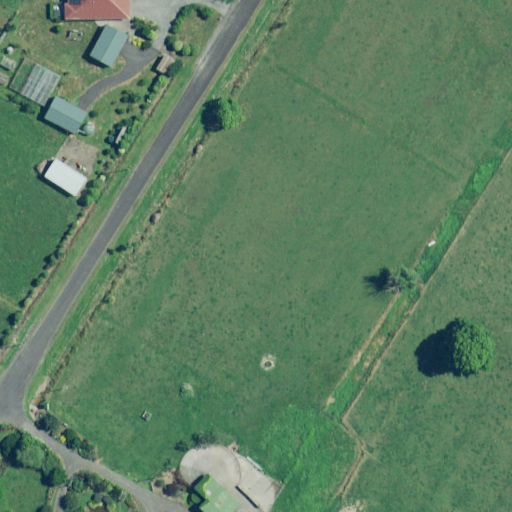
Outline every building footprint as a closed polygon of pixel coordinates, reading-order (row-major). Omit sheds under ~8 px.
[(68,0),(68,4),(61,4),(61,10),(52,10),(52,18),(128,20),(128,0),(68,0)] [(127,36),(106,25),(90,56),(111,66),(127,36)] [(178,59),(167,52),(156,70),(167,77),(178,59)] [(4,54),(0,59),(0,63),(11,71),(17,63),(4,54)] [(48,70),(24,57),(7,86),(32,100),(48,70)] [(10,74),(0,69),(0,84),(4,86),(10,74)] [(86,113),(56,97),(45,118),(75,134),(86,113)] [(86,178),(55,159),(44,176),(75,196),(86,178)] [(200,507),(204,511),(232,511),(240,504),(209,474),(195,488),(207,500),(200,507)]
